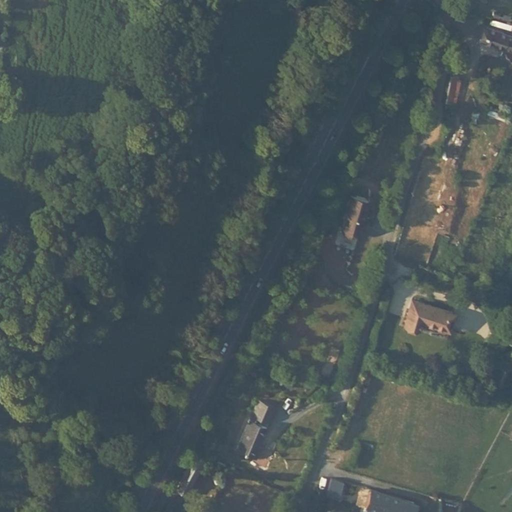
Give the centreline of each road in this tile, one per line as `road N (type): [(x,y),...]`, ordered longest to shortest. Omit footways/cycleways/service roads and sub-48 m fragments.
road 1 (secondary): [(398,0),(135,511)]
road 2 (unclassified): [(436,0),(424,135),(294,511)]
